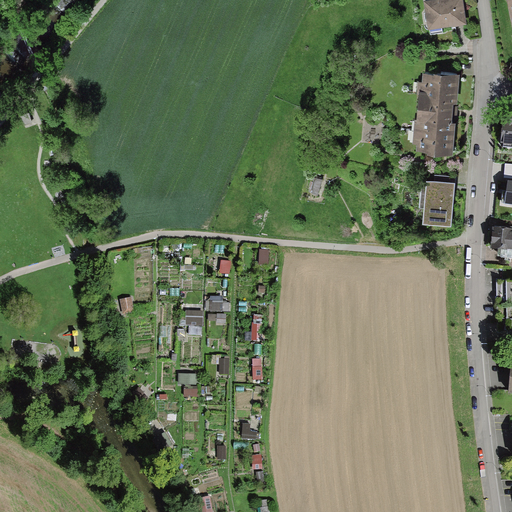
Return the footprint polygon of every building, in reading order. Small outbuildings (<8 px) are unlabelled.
[(443,25),(468,22),(464,0),(425,0),(429,28),(431,27),(432,34),(444,32),(443,25)] [(459,101),(461,73),(426,70),(425,79),(421,79),(416,140),(419,140),(419,147),(455,151),(457,117),(454,116),(455,101),(459,101)] [(28,110),(19,113),(22,124),(31,121),(28,110)] [(511,147),(511,119),(506,119),(503,142),(506,142),(506,146),(511,147)] [(435,181),(428,181),(424,222),(452,225),(456,177),(435,175),(435,181)] [(511,180),(498,179),(496,203),(511,204),(511,180)] [(511,230),(495,230),(493,253),(511,254),(511,230)] [(269,265),(271,250),(262,249),(261,265),(269,265)] [(231,273),(233,262),(223,260),(221,271),(231,273)] [(511,281),(498,280),(499,298),(499,314),(499,317),(499,334),(511,334),(511,281)] [(212,296),(212,312),(232,312),(232,303),(225,303),(225,297),(212,296)] [(125,310),(134,308),(132,298),(123,300),(125,310)] [(205,335),(204,310),(188,311),(189,335),(205,335)] [(231,358),(221,358),(220,374),(230,375),(231,358)] [(254,360),(255,381),(263,380),(263,360),(254,360)] [(180,374),(180,384),(186,384),(185,398),(200,398),(201,375),(180,374)] [(133,409),(149,399),(140,385),(124,395),(133,409)] [(154,440),(159,451),(173,445),(169,434),(154,440)]
